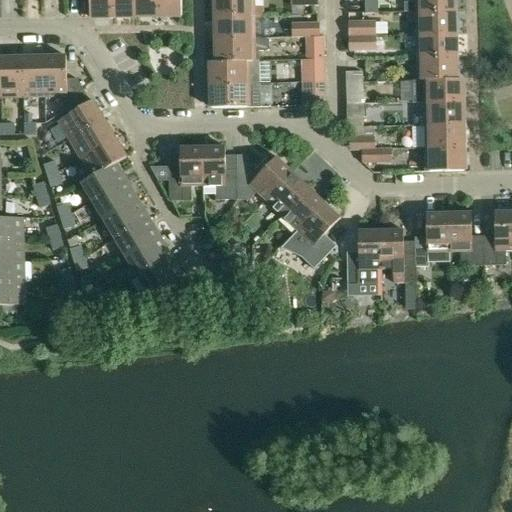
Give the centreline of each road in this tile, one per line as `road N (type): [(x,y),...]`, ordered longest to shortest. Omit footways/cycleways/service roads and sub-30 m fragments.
road 1 (residential): [(337,158),(292,124),(147,125)]
road 2 (residential): [(147,125),(87,38),(72,29),(0,32)]
road 3 (residential): [(511,185),(368,186),(337,158)]
road 4 (residential): [(147,125),(141,148),(150,184),(214,286)]
road 5 (residential): [(334,0),(337,158)]
